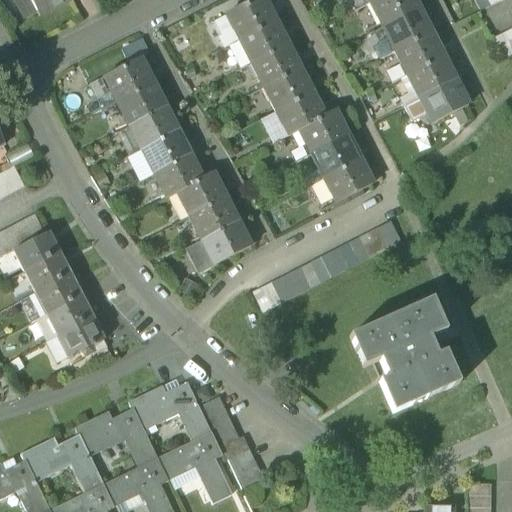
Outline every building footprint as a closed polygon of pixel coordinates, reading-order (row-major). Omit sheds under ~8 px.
[(13,0),(23,19),(36,12),(29,0),(13,0)] [(29,0),(36,12),(39,18),(72,1),(71,0),(29,0)] [(236,29),(242,39),(276,22),(264,0),(255,0),(229,14),(229,16),(233,14),(240,27),(236,29)] [(355,0),(360,9),(368,5),(365,0),(355,0)] [(417,10),(411,0),(377,0),(368,5),(369,7),(372,5),(378,17),(374,18),(380,29),(417,10)] [(473,0),(480,12),(490,7),(486,0),(473,0)] [(372,5),(369,7),(374,18),(378,17),(372,5)] [(417,10),(380,29),(380,31),(384,29),(389,39),(385,41),(392,54),(430,34),(417,10)] [(229,16),(229,14),(213,22),(221,37),(218,39),(223,49),(230,45),(242,39),(236,29),(229,16)] [(233,14),(229,16),(236,29),(240,27),(233,14)] [(248,52),(254,64),(288,46),(276,22),(242,39),(242,41),(246,39),(252,51),(248,52)] [(377,61),(392,54),(385,41),(389,39),(384,29),(380,31),(380,29),(370,34),(376,46),(370,49),(377,61)] [(511,50),(511,29),(503,34),(511,50)] [(442,58),(430,34),(392,54),(393,55),(396,53),(402,64),(399,66),(405,77),(442,58)] [(504,59),(511,54),(511,50),(503,34),(493,39),(504,59)] [(242,41),(242,39),(230,45),(236,59),(237,67),(239,71),(254,64),(248,52),(242,41)] [(246,39),(242,41),(248,52),(252,51),(246,39)] [(261,77),(266,88),(300,70),(288,46),(254,64),(255,66),(258,64),(264,75),(261,77)] [(396,53),(393,55),(399,66),(402,64),(396,53)] [(455,82),(442,58),(405,77),(405,78),(409,77),(415,88),(411,90),(417,101),(455,82)] [(139,59),(103,78),(110,92),(116,104),(117,104),(120,102),(153,85),(139,59)] [(258,64),(255,66),(261,77),(264,75),(258,64)] [(405,77),(399,66),(385,73),(391,84),(399,80),(405,77)] [(273,101),(278,112),(313,94),(300,70),(266,88),(267,89),(271,88),(276,99),(273,101)] [(405,77),(399,80),(407,96),(399,100),(404,109),(417,101),(411,90),(405,78),(405,77)] [(409,77),(405,78),(411,90),(415,88),(409,77)] [(99,98),(110,92),(103,78),(91,84),(99,98)] [(468,109),(455,82),(417,101),(418,104),(422,102),(428,113),(424,115),(431,128),(468,109)] [(123,116),(129,128),(165,109),(153,85),(120,102),(127,115),(123,116)] [(271,88),(267,89),(273,101),(276,99),(271,88)] [(110,92),(99,98),(95,100),(101,112),(116,104),(110,92)] [(291,136),(301,131),(325,118),(313,94),(278,112),(280,114),(283,112),(289,124),(286,126),(291,136)] [(417,101),(404,109),(411,123),(424,115),(428,113),(422,102),(418,104),(417,101)] [(120,102),(117,104),(123,116),(127,115),(120,102)] [(136,141),(141,152),(178,133),(165,109),(129,128),(130,129),(133,128),(139,139),(136,141)] [(272,145),(291,136),(286,126),(289,124),(283,112),(280,114),(278,112),(260,122),(272,145)] [(308,146),(313,155),(347,137),(334,113),(325,118),(301,131),(302,133),(305,131),(311,142),(307,144),(308,146)] [(130,129),(129,128),(116,134),(129,159),(141,152),(136,141),(130,129)] [(133,128),(130,129),(136,141),(139,139),(133,128)] [(305,131),(302,133),(307,144),(311,142),(305,131)] [(148,166),(154,176),(190,157),(178,133),(141,152),(142,153),(146,152),(152,164),(148,166)] [(320,170),(325,179),(359,161),(347,137),(313,155),(314,158),(318,156),(323,167),(320,169),(320,170)] [(295,164),(313,155),(308,146),(290,155),(295,164)] [(7,159),(12,169),(33,158),(28,148),(7,159)] [(141,152),(129,159),(126,160),(139,184),(154,176),(148,166),(142,153),(141,152)] [(146,152),(142,153),(148,166),(152,164),(146,152)] [(318,156),(314,158),(320,169),(323,167),(318,156)] [(166,200),(178,194),(202,181),(190,157),(154,176),(155,178),(158,176),(164,187),(160,189),(166,200)] [(372,186),(359,161),(325,179),(326,181),(329,179),(335,191),(331,193),(337,204),(372,186)] [(12,169),(2,175),(12,194),(23,189),(12,169)] [(307,188),(325,179),(320,170),(303,179),(307,188)] [(2,175),(0,175),(0,197),(1,200),(12,194),(2,175)] [(155,178),(160,189),(164,187),(158,176),(155,178)] [(184,207),(190,218),(225,200),(213,176),(202,181),(178,194),(179,195),(182,193),(188,205),(184,207)] [(326,181),(331,193),(335,191),(329,179),(326,181)] [(179,195),(184,207),(188,205),(182,193),(179,195)] [(196,229),(203,242),(206,240),(238,224),(225,200),(190,218),(191,219),(194,217),(200,228),(196,229)] [(34,217),(22,223),(33,242),(44,236),(34,217)] [(194,217),(191,219),(196,229),(200,228),(194,217)] [(22,248),(33,242),(22,223),(12,228),(22,248)] [(238,224),(206,240),(213,253),(210,255),(215,266),(250,248),(246,241),(238,224)] [(389,224),(376,230),(387,251),(400,244),(389,224)] [(12,253),(22,248),(12,228),(2,233),(12,253)] [(377,256),(387,251),(376,230),(367,235),(377,256)] [(0,255),(2,258),(12,253),(2,233),(0,234),(0,255)] [(12,253),(23,275),(58,256),(47,234),(44,236),(33,242),(22,248),(12,253)] [(367,261),(377,256),(367,235),(357,240),(367,261)] [(246,241),(250,248),(255,246),(252,238),(246,241)] [(200,274),(215,266),(210,255),(213,253),(206,240),(203,242),(187,250),(200,274)] [(358,265),(367,261),(357,240),(347,245),(358,265)] [(348,270),(358,265),(347,245),(338,250),(348,270)] [(339,275),(348,270),(338,250),(328,255),(339,275)] [(329,280),(339,275),(328,255),(319,260),(329,280)] [(23,275),(34,296),(69,278),(58,256),(23,275)] [(320,285),(329,280),(319,260),(309,265),(320,285)] [(310,290),(320,285),(309,265),(300,270),(310,290)] [(301,295),(310,290),(300,270),(290,274),(301,295)] [(291,300),(301,295),(290,274),(281,279),(291,300)] [(34,296),(45,317),(80,299),(69,278),(34,296)] [(281,304),(291,300),(281,279),(271,284),(281,304)] [(272,309),(281,304),(271,284),(261,289),(272,309)] [(252,294),(262,314),(272,309),(261,289),(252,294)] [(31,325),(35,323),(45,317),(34,296),(20,304),(31,325)] [(45,317),(56,339),(92,320),(80,299),(45,317)] [(378,385),(392,416),(410,408),(407,401),(435,389),(438,396),(457,387),(444,356),(435,360),(427,342),(444,335),(443,333),(438,335),(433,322),(437,320),(430,304),(348,339),(355,356),(360,354),(365,366),(361,368),(362,371),(378,364),(386,382),(378,385)] [(35,323),(46,344),(56,339),(45,317),(35,323)] [(103,342),(92,320),(56,339),(68,361),(81,354),(85,358),(93,354),(92,348),(103,342)] [(57,366),(68,361),(56,339),(46,344),(46,345),(57,366)] [(164,396),(161,389),(127,404),(131,412),(132,411),(138,424),(150,419),(154,427),(177,416),(191,445),(210,436),(208,430),(203,420),(197,409),(186,385),(164,396)] [(197,409),(203,420),(224,410),(218,399),(197,409)] [(203,420),(208,430),(229,420),(224,410),(203,420)] [(111,422),(107,414),(73,430),(77,437),(78,437),(84,451),(97,444),(101,453),(124,442),(138,471),(156,462),(142,433),(138,424),(132,411),(131,412),(111,422)] [(138,424),(142,433),(154,427),(150,419),(138,424)] [(210,436),(213,441),(234,431),(229,420),(208,430),(210,436)] [(213,441),(218,451),(239,441),(234,431),(213,441)] [(212,506),(231,497),(213,461),(221,458),(221,457),(218,451),(213,441),(210,436),(191,445),(156,462),(166,483),(170,482),(194,470),(199,480),(212,506)] [(57,447),(53,440),(20,456),(23,463),(24,463),(30,476),(43,470),(47,479),(70,468),(84,496),(102,488),(88,459),(84,451),(78,437),(77,437),(57,447)] [(224,455),(226,460),(248,449),(243,439),(239,441),(218,451),(221,457),(224,455)] [(84,451),(88,459),(101,453),(97,444),(84,451)] [(226,460),(231,470),(253,460),(248,449),(226,460)] [(231,470),(236,480),(258,470),(253,460),(231,470)] [(147,511),(171,511),(159,487),(166,484),(166,483),(156,462),(138,471),(102,488),(112,509),(116,507),(140,496),(145,505),(147,511)] [(3,473),(0,467),(0,500),(16,493),(25,511),(47,511),(34,484),(30,476),(24,463),(23,463),(3,473)] [(30,476),(34,484),(47,479),(43,470),(30,476)] [(194,470),(170,482),(175,492),(199,480),(194,470)] [(263,481),(258,470),(236,480),(242,492),(263,481)] [(466,498),(490,499),(490,487),(466,486),(466,498)] [(107,511),(112,510),(112,509),(102,488),(84,496),(50,511),(107,511)] [(140,496),(116,507),(117,511),(130,511),(145,505),(140,496)] [(490,511),(490,499),(466,498),(466,510),(490,511)]
